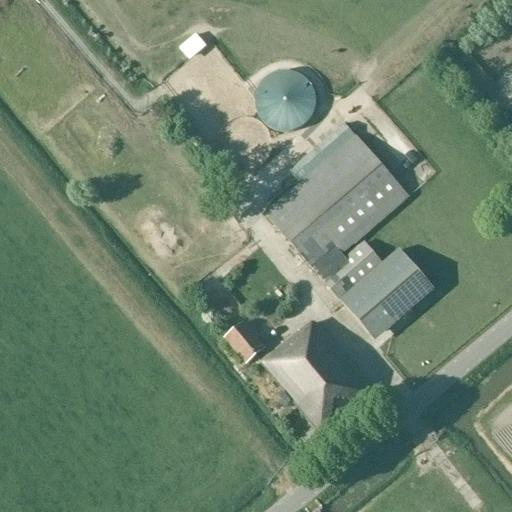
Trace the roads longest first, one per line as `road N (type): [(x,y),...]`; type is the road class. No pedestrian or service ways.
road 1 (track): [(0,146),(301,499)]
road 2 (tertiary): [(281,511),(511,321)]
